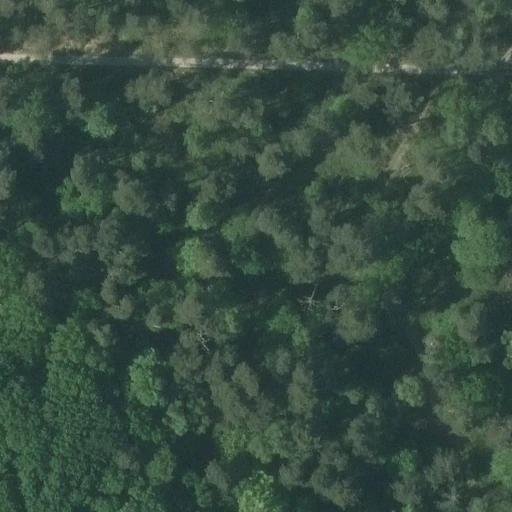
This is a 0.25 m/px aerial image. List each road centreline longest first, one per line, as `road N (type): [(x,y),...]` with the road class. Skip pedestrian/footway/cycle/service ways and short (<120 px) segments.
road 1 (track): [(0,58),(500,72)]
road 2 (track): [(473,511),(458,441),(386,294),(371,245),(382,179),(459,71)]
